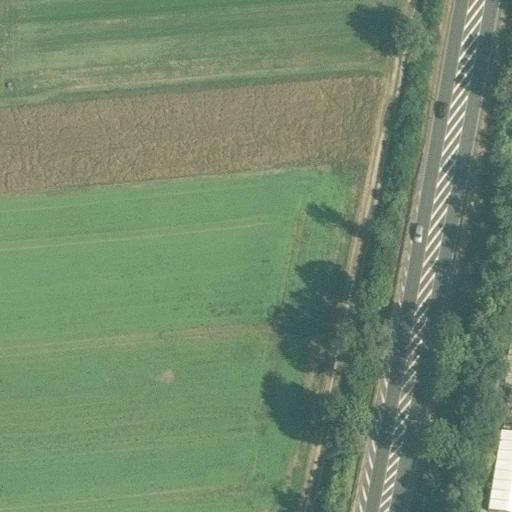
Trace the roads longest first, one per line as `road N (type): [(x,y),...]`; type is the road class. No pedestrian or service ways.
road 1 (track): [(409,0),(301,511)]
road 2 (trunk): [(478,0),(376,511)]
